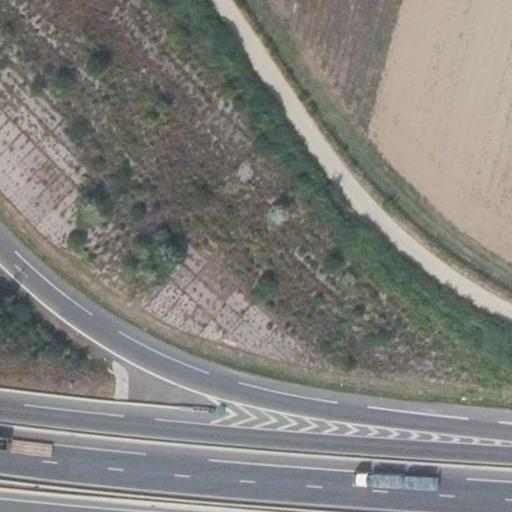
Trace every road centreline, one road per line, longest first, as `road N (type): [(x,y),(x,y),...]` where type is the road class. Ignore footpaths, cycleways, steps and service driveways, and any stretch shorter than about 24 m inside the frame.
road 1 (trunk): [(511,435),(273,401),(189,377),(108,338),(0,247)]
road 2 (motorway): [(511,453),(318,443),(0,410)]
road 3 (trunk): [(511,495),(0,453)]
road 4 (track): [(216,0),(353,197),(442,277),(511,315)]
